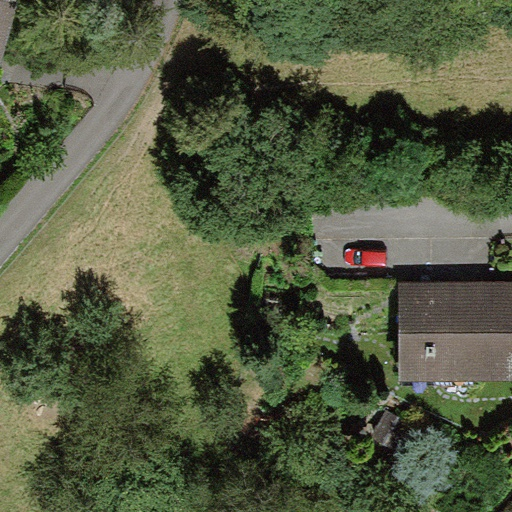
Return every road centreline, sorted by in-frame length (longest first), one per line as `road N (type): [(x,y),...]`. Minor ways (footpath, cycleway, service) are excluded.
road 1 (residential): [(160,0),(126,92),(0,240)]
road 2 (residential): [(329,219),(511,216)]
